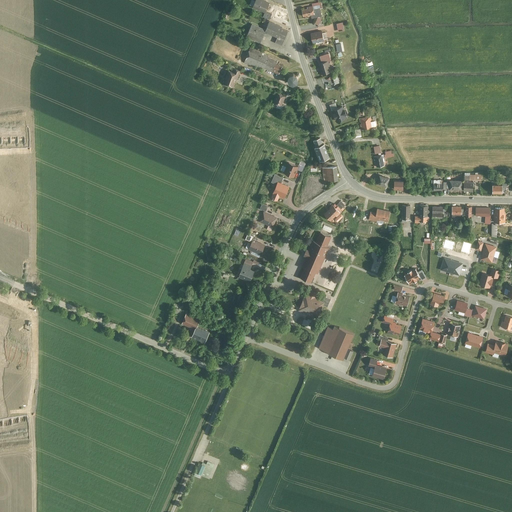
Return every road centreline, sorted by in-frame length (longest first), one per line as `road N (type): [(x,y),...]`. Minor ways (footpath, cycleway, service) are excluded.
road 1 (residential): [(246,338),(384,388),(394,383),(428,284),(511,307)]
road 2 (tertiary): [(246,338),(228,369),(213,368),(0,276)]
road 3 (tertiary): [(350,179),(300,215),(246,338)]
road 4 (secondary): [(350,179),(288,0)]
road 5 (secondary): [(511,200),(380,196),(350,179)]
